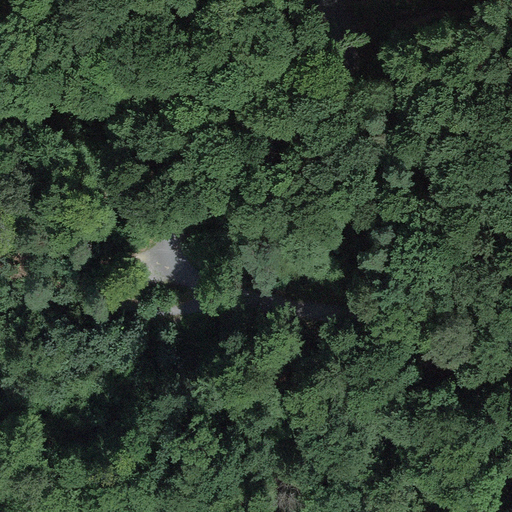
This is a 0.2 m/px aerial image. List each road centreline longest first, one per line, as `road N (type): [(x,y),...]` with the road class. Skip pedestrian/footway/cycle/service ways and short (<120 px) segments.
road 1 (track): [(330,0),(348,48),(325,105),(202,194),(180,215),(172,242),(189,278),(244,295)]
road 2 (track): [(244,295),(511,334)]
road 3 (track): [(244,295),(165,311),(81,290)]
